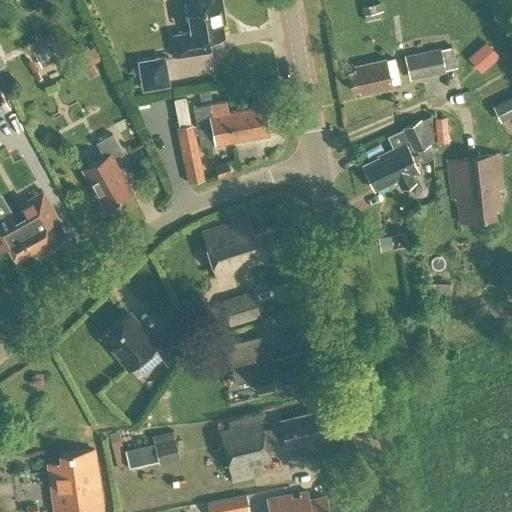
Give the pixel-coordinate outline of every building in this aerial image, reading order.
[(184,0),(190,33),(172,36),(176,58),(209,52),(207,40),(223,37),(221,22),(224,21),(220,0),(184,0)] [(48,43),(46,44),(44,40),(33,46),(35,50),(32,52),(41,67),(56,58),(48,43)] [(481,72),(499,56),(485,41),(467,57),(481,72)] [(439,47),(403,55),(409,80),(445,72),(444,70),(457,67),(452,46),(440,49),(439,47)] [(136,60),(141,90),(169,86),(164,56),(136,60)] [(355,73),(349,74),(352,92),(359,91),(360,96),(392,89),(391,85),(398,84),(394,61),(386,62),(386,60),(354,67),(355,73)] [(0,91),(0,113),(9,109),(0,91)] [(511,91),(491,101),(499,119),(511,113),(511,91)] [(200,145),(268,133),(263,105),(228,111),(226,101),(193,106),(200,145)] [(447,114),(435,115),(437,140),(449,140),(447,114)] [(420,119),(402,127),(414,151),(431,143),(420,119)] [(203,180),(192,124),(175,128),(187,183),(203,180)] [(96,145),(104,159),(82,171),(104,209),(131,193),(113,161),(124,155),(112,135),(96,145)] [(414,181),(411,174),(418,170),(405,143),(377,156),(378,158),(363,165),(374,189),(393,180),(394,182),(396,181),(400,188),(414,181)] [(495,209),(500,209),(498,188),(503,187),(498,154),(447,161),(451,200),(457,199),(459,222),(496,217),(495,209)] [(228,163),(214,167),(216,173),(230,169),(228,163)] [(0,249),(7,246),(15,258),(35,247),(38,252),(56,241),(49,229),(60,223),(42,191),(18,205),(26,220),(17,225),(9,211),(0,216),(0,249)] [(266,254),(280,249),(272,225),(254,230),(249,216),(201,231),(215,278),(253,267),(252,264),(267,260),(266,254)] [(221,299),(229,325),(260,316),(252,290),(221,299)] [(101,333),(130,367),(153,347),(168,365),(181,354),(165,336),(157,343),(146,330),(143,333),(126,313),(101,333)] [(226,344),(233,371),(252,367),(255,377),(258,391),(276,387),(277,391),(288,389),(287,385),(305,380),(299,353),(271,360),(269,351),(263,352),(260,336),(226,344)] [(280,420),(281,426),(262,431),(260,421),(220,431),(232,481),(254,475),(250,460),(268,456),(265,445),(275,442),(275,443),(285,441),(286,446),(290,445),(291,447),(300,445),(299,442),(320,437),(314,412),(280,420)] [(153,443),(124,449),(128,467),(157,460),(158,464),(179,459),(172,430),(151,435),(153,443)] [(102,511),(93,449),(59,454),(60,461),(46,463),(53,511),(102,511)] [(307,491),(266,499),(268,511),(329,511),(326,495),(309,498),(307,491)] [(245,494),(206,501),(207,511),(247,511),(248,511),(245,494)]
